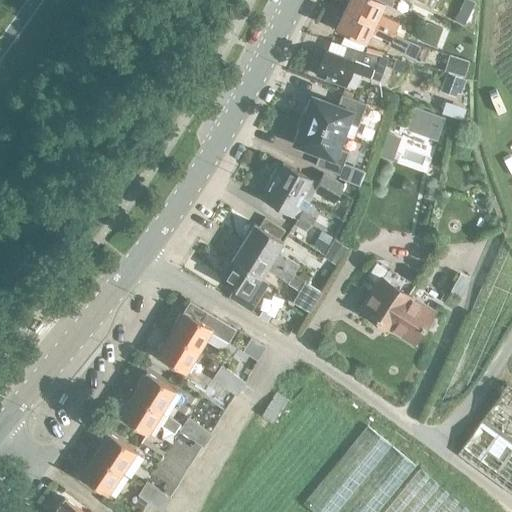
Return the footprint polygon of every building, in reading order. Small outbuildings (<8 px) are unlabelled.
[(391,6),(393,0),(348,0),(344,10),(404,37),(409,27),(380,12),(384,3),(391,6)] [(462,0),(453,20),(463,25),(475,1),(471,0),(462,0)] [(409,40),(404,37),(344,10),(335,29),(365,43),(370,33),(388,41),(387,45),(403,52),(409,40)] [(376,79),(382,64),(384,59),(377,56),(356,49),(352,59),(324,49),(315,74),(346,85),(351,70),(376,79)] [(458,92),(470,58),(450,52),(438,85),(458,92)] [(342,135),(347,122),(358,126),(366,103),(341,94),(337,105),(312,96),(309,103),(307,105),(305,108),(303,110),(301,113),(300,116),(299,118),(342,135)] [(435,137),(442,118),(413,108),(406,127),(435,137)] [(340,175),(348,151),(338,147),(342,135),(299,118),(298,121),(297,124),(296,127),(296,130),(296,133),(296,137),(294,144),(319,154),(315,165),(340,175)] [(272,180),(302,197),(307,187),(333,202),(343,184),(323,171),(318,181),(312,178),(282,161),(272,180)] [(340,175),(339,176),(359,183),(364,170),(344,162),(340,175)] [(302,197),(272,180),(262,199),(296,219),(294,223),(305,228),(317,205),(302,197)] [(242,240),(293,272),(298,264),(277,250),(283,241),(253,223),(242,240)] [(321,231),(313,245),(324,251),(332,237),(321,231)] [(293,272),(242,240),(230,258),(232,260),(260,277),(262,275),(266,269),(285,280),(287,282),(293,272)] [(334,240),(325,255),(338,263),(347,248),(334,240)] [(232,260),(221,276),(241,289),(235,298),(258,313),(260,309),(253,304),(268,283),(232,260)] [(293,272),(287,282),(291,285),(298,290),(291,300),(308,310),(320,291),(303,281),(304,279),(293,272)] [(448,292),(459,298),(469,279),(458,274),(448,292)] [(430,314),(432,312),(410,298),(411,296),(382,278),(362,310),(390,329),(391,327),(413,341),(423,325),(424,326),(427,327),(430,326),(433,324),(434,320),(433,317),(431,314),(430,314)] [(169,332),(199,350),(211,330),(227,341),(234,329),(206,310),(189,300),(169,332)] [(186,373),(199,350),(169,332),(156,355),(186,373)] [(233,371),(245,379),(264,347),(252,340),(233,371)] [(212,378),(236,393),(245,379),(233,371),(221,364),(212,378)] [(131,394),(161,413),(175,390),(146,371),(131,394)] [(236,393),(212,378),(204,389),(228,404),(236,393)] [(511,492),(511,388),(506,384),(457,452),(511,492)] [(204,389),(195,403),(219,418),(228,404),(204,389)] [(262,411),(273,418),(286,396),(275,389),(262,411)] [(147,434),(161,413),(131,394),(117,416),(147,434)] [(187,415),(211,431),(219,418),(195,403),(187,415)] [(202,445),(211,431),(187,415),(178,429),(202,445)] [(202,445),(178,429),(171,440),(195,456),(202,445)] [(93,453),(121,472),(135,450),(107,432),(93,453)] [(187,468),(195,456),(171,440),(163,452),(187,468)] [(179,481),(187,468),(163,452),(155,466),(179,481)] [(107,493),(121,472),(93,453),(79,474),(107,493)] [(146,480),(170,495),(179,481),(155,466),(146,480)] [(472,511),(418,467),(381,511),(472,511)] [(137,494),(161,509),(170,495),(146,480),(137,494)] [(83,511),(63,497),(52,511),(83,511)]
